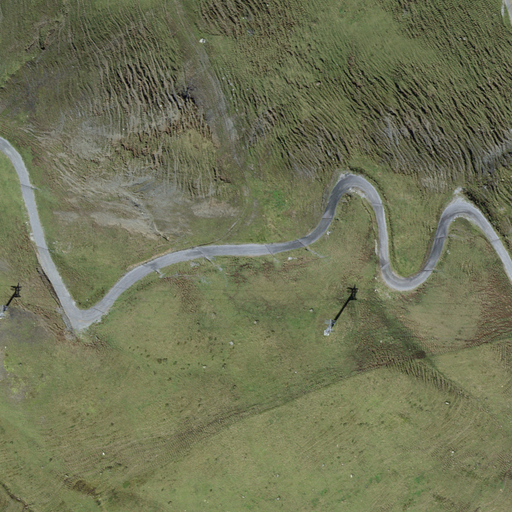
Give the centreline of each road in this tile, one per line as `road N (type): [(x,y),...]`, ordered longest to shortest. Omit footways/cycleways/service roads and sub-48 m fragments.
road 1 (track): [(511,275),(485,225),(456,206),(420,278),(402,288),(388,275),(374,198),(348,181),(302,244),(243,250)]
road 2 (track): [(0,143),(13,151),(69,311),(93,314),(128,278),(178,253),(243,250)]
